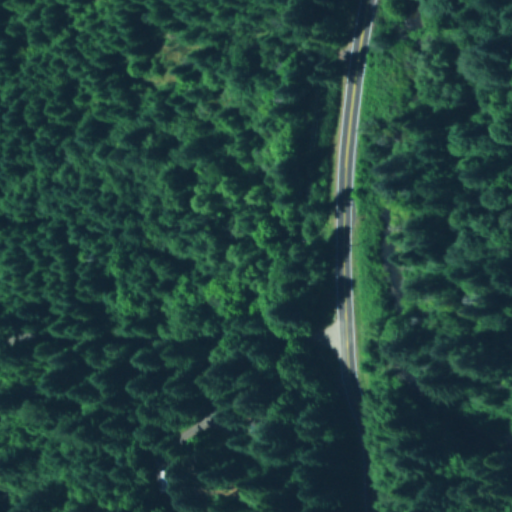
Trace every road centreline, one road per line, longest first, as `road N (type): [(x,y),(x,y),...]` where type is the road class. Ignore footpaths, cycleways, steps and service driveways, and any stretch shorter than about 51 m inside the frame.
road 1 (tertiary): [(338,511),(326,304),(330,161),(354,0)]
road 2 (residential): [(326,304),(0,325)]
